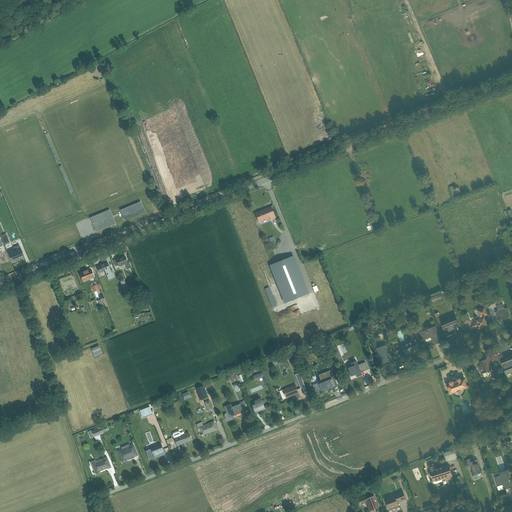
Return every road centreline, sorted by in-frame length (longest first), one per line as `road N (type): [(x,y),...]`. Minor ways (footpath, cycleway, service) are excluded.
road 1 (tertiary): [(511,81),(0,289)]
road 2 (residential): [(102,511),(108,493),(511,332)]
